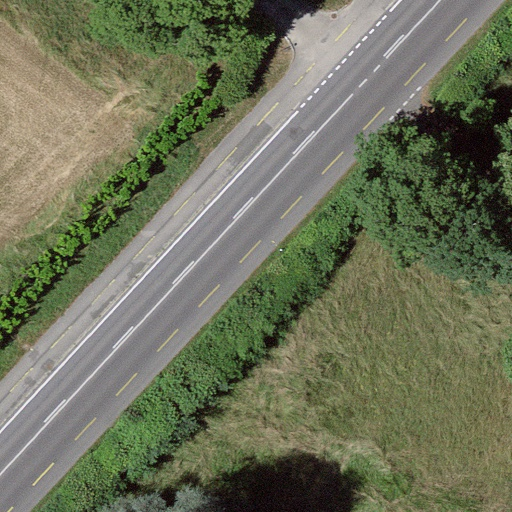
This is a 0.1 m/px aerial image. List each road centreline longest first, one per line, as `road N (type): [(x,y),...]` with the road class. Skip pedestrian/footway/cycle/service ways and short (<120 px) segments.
road 1 (primary): [(0,484),(452,0)]
road 2 (track): [(378,77),(275,0)]
